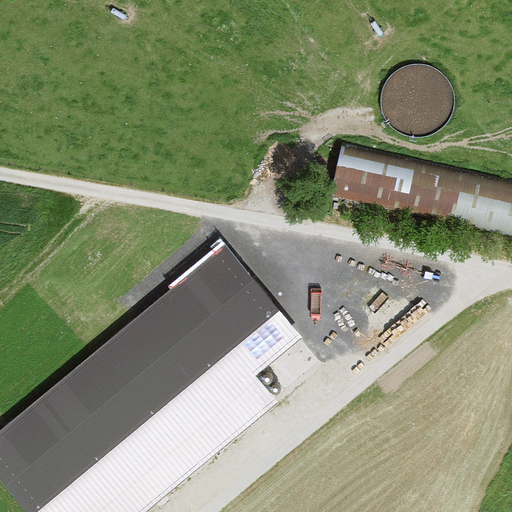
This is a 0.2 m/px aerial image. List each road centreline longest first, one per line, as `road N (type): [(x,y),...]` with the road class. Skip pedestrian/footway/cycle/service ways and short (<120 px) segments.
road 1 (track): [(0,171),(496,267)]
road 2 (track): [(204,511),(496,267)]
